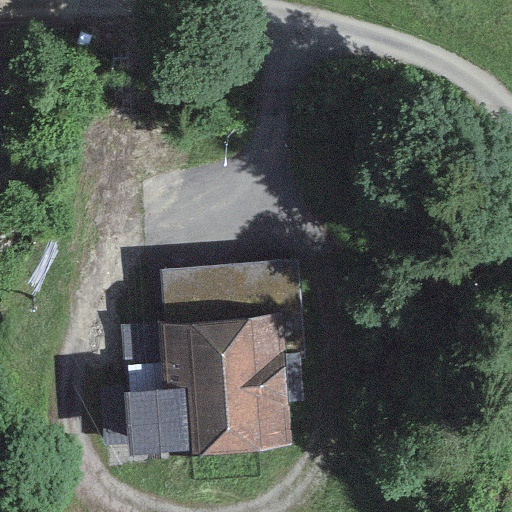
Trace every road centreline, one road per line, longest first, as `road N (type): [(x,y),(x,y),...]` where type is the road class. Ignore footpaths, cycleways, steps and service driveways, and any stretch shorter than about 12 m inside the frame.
road 1 (unclassified): [(179,213),(253,208),(302,19)]
road 2 (unclassified): [(302,19),(216,4),(66,3)]
road 3 (unclassified): [(511,119),(453,66),(302,19)]
